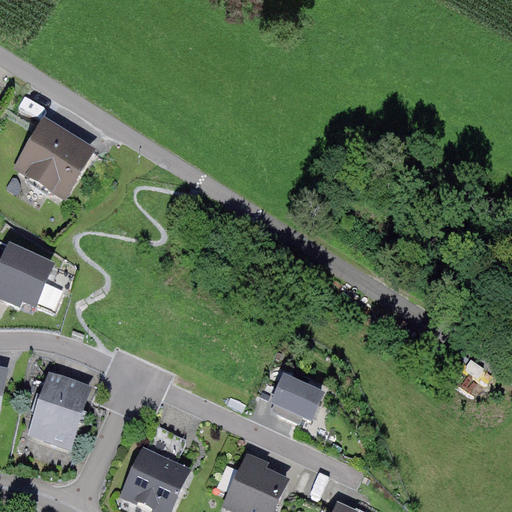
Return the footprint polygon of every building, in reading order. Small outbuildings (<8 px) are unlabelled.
[(91,159),(46,131),(22,169),(34,177),(31,181),(53,195),(54,190),(67,198),(91,159)] [(52,274),(12,255),(0,281),(0,291),(9,296),(6,302),(20,308),(23,302),(36,308),(52,274)] [(326,394),(282,374),(267,405),(312,426),(326,394)] [(51,383),(33,437),(71,450),(90,396),(51,383)] [(121,503),(140,511),(176,511),(194,474),(144,451),(121,503)] [(227,511),(283,511),(293,490),(247,469),(227,511)]
